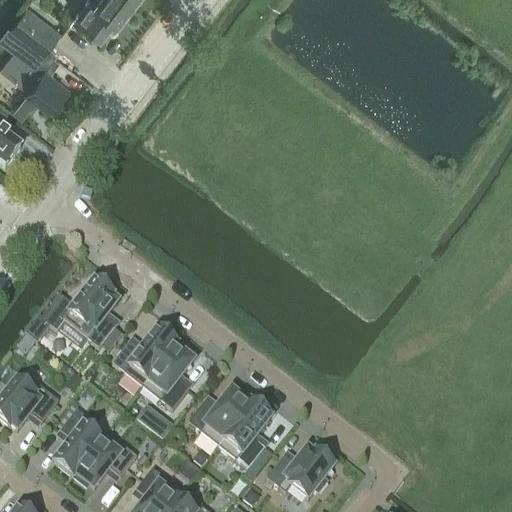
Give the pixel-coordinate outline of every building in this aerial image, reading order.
[(134,2),(131,0),(98,0),(95,4),(90,0),(89,0),(76,17),(102,37),(115,20),(118,23),(134,2)] [(41,58),(61,33),(28,7),(7,32),(18,40),(12,48),(25,56),(30,50),(41,58)] [(14,54),(2,69),(10,76),(30,90),(27,94),(50,111),(68,88),(45,71),(42,75),(22,60),(14,54)] [(17,106),(8,119),(20,128),(30,116),(17,106)] [(0,169),(3,172),(19,151),(0,136),(0,169)] [(111,299),(92,284),(82,297),(80,295),(72,305),(74,308),(72,310),(61,325),(62,325),(97,353),(114,331),(103,322),(116,306),(110,301),(111,299)] [(72,310),(57,299),(40,322),(49,329),(48,330),(54,335),(62,325),(61,325),(72,310)] [(48,330),(49,329),(40,322),(37,320),(23,338),(35,347),(48,330)] [(140,391),(174,348),(155,333),(138,355),(127,347),(110,368),(140,391)] [(174,348),(140,391),(170,415),(187,393),(176,385),(191,366),(185,362),(188,359),(174,348)] [(56,404),(20,377),(7,394),(4,391),(0,396),(0,425),(8,431),(9,429),(16,434),(28,418),(39,426),(56,404)] [(75,394),(82,385),(73,378),(66,387),(75,394)] [(216,450),(250,407),(236,396),(234,399),(228,395),(214,414),(203,406),(186,427),(216,450)] [(250,407),(216,450),(246,474),(263,452),(252,444),(269,422),(250,407)] [(71,480),(104,437),(74,414),(58,435),(69,444),(52,466),(71,480)] [(159,426),(152,436),(160,443),(168,433),(159,426)] [(104,437),(71,480),(72,481),(85,491),(87,488),(92,492),(107,473),(118,482),(134,460),(104,437)] [(322,483),(331,470),(313,456),(311,458),(305,453),(292,469),(281,461),(264,483),(284,498),(289,490),(306,503),(313,494),(316,496),(324,486),(322,483)] [(195,459),(192,463),(199,469),(205,462),(201,458),(195,459)] [(168,511),(181,496),(151,473),(134,494),(145,503),(137,511),(168,511)] [(254,498),(248,494),(242,502),(250,509),(254,504),(254,498)] [(200,511),(181,496),(168,511),(200,511)]
